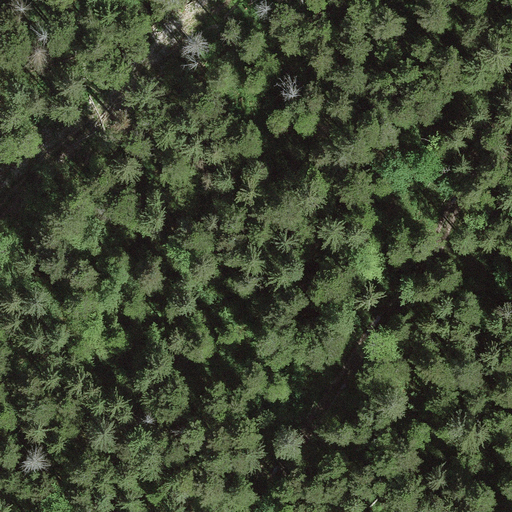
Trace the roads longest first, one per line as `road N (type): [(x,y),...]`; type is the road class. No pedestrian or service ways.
road 1 (track): [(270,511),(347,379),(511,177)]
road 2 (track): [(0,206),(155,46),(216,0)]
